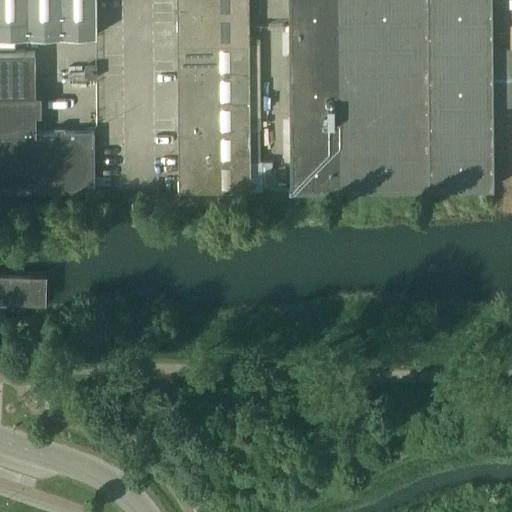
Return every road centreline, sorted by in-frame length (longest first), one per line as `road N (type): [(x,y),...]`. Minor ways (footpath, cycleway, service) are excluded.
road 1 (unclassified): [(139,188),(137,0)]
road 2 (unclassified): [(140,511),(95,474),(0,441)]
